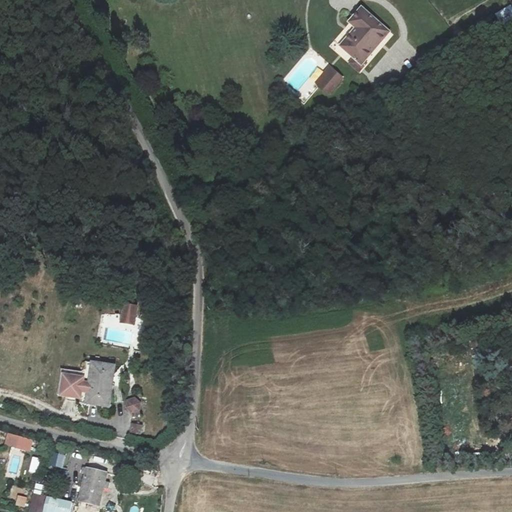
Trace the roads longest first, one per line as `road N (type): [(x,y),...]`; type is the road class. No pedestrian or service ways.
road 1 (unclassified): [(179,460),(190,429),(196,247),(64,0)]
road 2 (unclassified): [(511,472),(359,483),(179,460)]
road 3 (unclassified): [(179,460),(0,419)]
